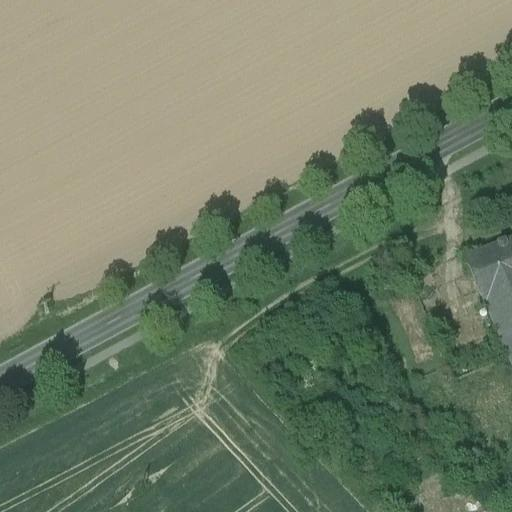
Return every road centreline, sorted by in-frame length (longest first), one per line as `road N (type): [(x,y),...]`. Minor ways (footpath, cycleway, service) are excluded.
road 1 (primary): [(511,108),(0,383)]
road 2 (track): [(218,347),(357,262),(451,229)]
road 3 (track): [(430,152),(449,203),(453,289),(465,340)]
